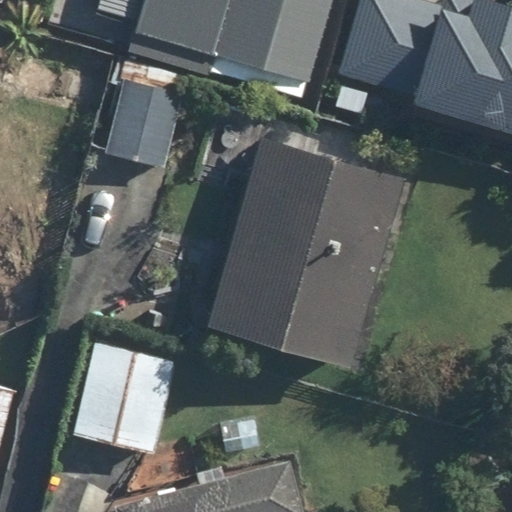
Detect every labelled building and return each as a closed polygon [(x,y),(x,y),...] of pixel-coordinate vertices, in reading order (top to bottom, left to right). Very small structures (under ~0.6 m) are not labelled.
[(304,93),(333,0),(145,0),(133,39),(304,93)] [(511,0),(449,0),(449,1),(444,0),(367,0),(347,74),(511,119),(511,0)] [(100,153),(158,170),(178,100),(120,83),(100,153)] [(265,130),(213,315),(356,356),(409,171),(265,130)] [(181,355),(93,337),(74,433),(162,450),(181,355)] [(23,381),(0,375),(0,471),(2,472),(23,381)] [(304,511),(287,444),(115,489),(121,511),(304,511)]
